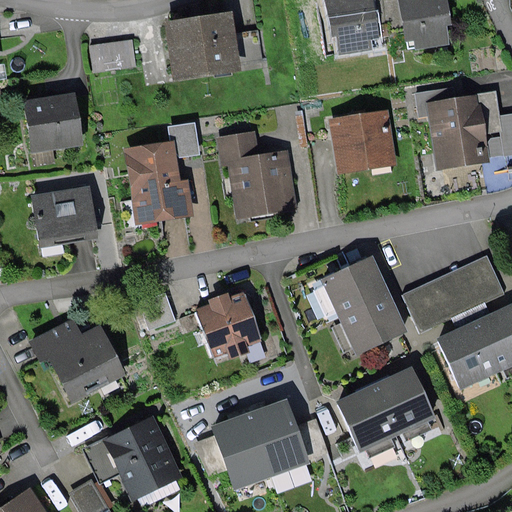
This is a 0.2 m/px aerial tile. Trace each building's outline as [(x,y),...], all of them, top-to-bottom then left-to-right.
[(358,0),(330,0),(325,1),(330,37),(335,36),(338,54),(366,50),(363,31),(358,0)] [(358,0),(363,31),(387,27),(382,0),(358,0)] [(412,31),(406,0),(382,0),(387,27),(388,34),(412,31)] [(441,0),(406,0),(412,31),(415,49),(443,45),(440,26),(445,25),(441,0)] [(223,20),(170,28),(177,76),(231,67),(226,36),(223,20)] [(257,32),(226,36),(231,67),(261,63),(257,32)] [(131,42),(89,48),(93,73),(134,67),(131,42)] [(432,108),(453,105),(451,90),(414,95),(418,117),(433,115),(432,108)] [(453,105),(432,108),(433,115),(440,164),(503,155),(498,120),(494,93),(464,97),(465,103),(453,105)] [(71,97),(24,105),(31,151),(78,143),(71,97)] [(383,115),(331,123),(338,169),(390,161),(383,115)] [(511,117),(498,120),(503,155),(511,153),(511,117)] [(194,123),(166,127),(170,147),(177,159),(198,156),(194,123)] [(250,134),(219,139),(223,165),(231,164),(239,217),(290,210),(282,155),(254,159),(250,134)] [(165,150),(130,156),(139,217),(184,210),(179,182),(177,183),(172,183),(171,180),(175,176),(174,171),(172,167),(167,165),(165,150)] [(86,190),(32,199),(42,257),(63,254),(61,243),(94,238),(86,190)] [(486,257),(400,296),(418,334),(503,295),(486,257)] [(324,286),(313,291),(325,317),(336,312),(339,317),(385,296),(368,260),(322,281),(324,286)] [(164,294),(138,304),(147,331),(174,322),(164,294)] [(208,309),(194,314),(210,358),(227,351),(230,358),(245,353),(242,346),(260,340),(244,296),(230,301),(228,296),(206,303),(208,309)] [(402,334),(385,296),(339,317),(341,323),(330,328),(342,354),(353,349),(356,354),(402,334)] [(511,314),(509,309),(473,326),(494,371),(499,369),(505,380),(511,376),(511,314)] [(70,323),(30,344),(40,362),(49,357),(71,400),(120,375),(97,330),(79,340),(70,323)] [(494,371),(473,326),(437,343),(458,388),(494,371)] [(409,372),(373,389),(393,434),(399,432),(404,443),(430,431),(425,420),(430,418),(409,372)] [(373,389),(337,405),(357,451),(362,449),(367,460),(394,448),(388,437),(393,434),(373,389)] [(260,403),(244,408),(268,475),(304,463),(303,462),(293,434),(283,405),(267,410),(264,401),(260,403)] [(229,425),(212,430),(216,441),(226,470),(233,488),(268,475),(244,408),(235,412),(225,415),(229,425)] [(179,490),(147,425),(115,441),(113,436),(86,449),(97,472),(118,462),(140,508),(179,490)] [(317,426),(293,434),(303,462),(327,453),(317,426)] [(226,470),(216,441),(196,450),(208,476),(226,470)] [(70,498),(78,511),(109,511),(93,484),(70,498)] [(37,511),(27,497),(4,511),(37,511)]
